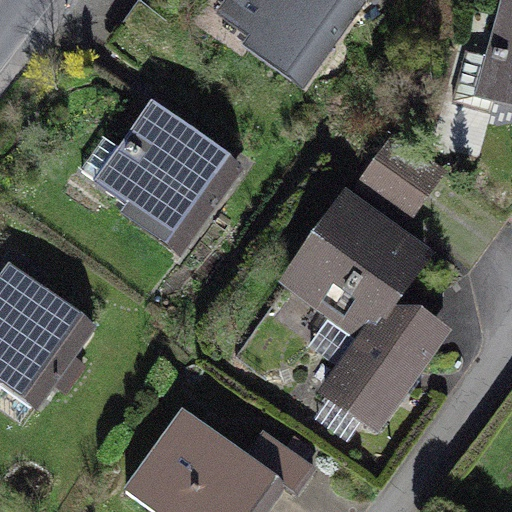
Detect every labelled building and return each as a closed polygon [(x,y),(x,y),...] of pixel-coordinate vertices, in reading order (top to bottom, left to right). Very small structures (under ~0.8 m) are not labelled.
[(356,0),(245,0),(225,28),(299,84),(361,3),(356,0)] [(511,65),(500,110),(511,112),(511,65)] [(151,96),(85,177),(176,251),(242,171),(151,96)] [(371,213),(313,288),(385,342),(345,395),(389,429),(459,338),(423,311),(451,274),(371,213)] [(17,272),(0,298),(0,366),(47,397),(95,323),(17,272)] [(188,410),(134,490),(166,511),(274,511),(295,482),(188,410)]
